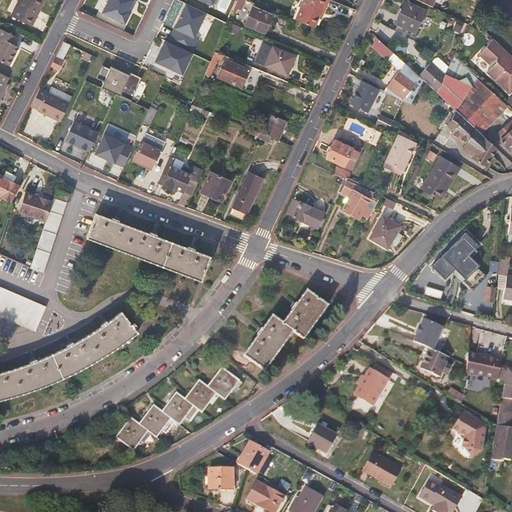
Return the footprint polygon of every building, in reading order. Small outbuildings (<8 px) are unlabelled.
[(44,0),(18,0),(10,16),(31,27),(44,0)] [(108,0),(101,14),(124,25),(136,0),(108,0)] [(241,10),(245,0),(238,0),(233,12),(235,13),(238,9),(241,10)] [(322,14),(328,0),(303,0),(294,20),(312,27),(319,13),(322,14)] [(425,10),(405,1),(395,24),(414,33),(425,10)] [(207,14),(186,5),(174,31),(195,40),(207,14)] [(272,16),(252,8),(245,24),(265,33),(272,16)] [(477,25),(471,19),(469,23),(465,30),(473,33),(477,25)] [(20,37),(6,30),(0,42),(0,61),(9,66),(18,47),(16,46),(20,37)] [(400,72),(406,64),(392,51),(375,37),(371,46),(400,72)] [(511,56),(494,40),(479,55),(492,67),(487,72),(511,94),(511,92),(511,56)] [(61,61),(70,45),(63,41),(55,58),(61,61)] [(193,55),(165,42),(155,63),(183,76),(193,55)] [(294,57),(272,48),(265,66),(287,75),(294,57)] [(89,63),(92,56),(85,52),(82,59),(89,63)] [(242,87),(251,67),(215,52),(204,78),(219,84),(221,78),(242,87)] [(59,69),(62,62),(61,61),(55,58),(51,65),(59,69)] [(436,93),(445,74),(431,62),(418,76),(423,80),(436,93)] [(410,105),(423,80),(418,76),(406,64),(400,72),(384,92),(403,101),(410,105)] [(103,66),(95,85),(132,101),(142,79),(131,74),(129,77),(103,66)] [(0,94),(6,83),(8,78),(0,73),(0,100),(1,97),(0,96),(0,94)] [(445,74),(436,93),(456,111),(481,134),(507,106),(478,79),(470,87),(445,74)] [(362,81),(360,85),(369,89),(367,93),(374,96),(377,89),(362,81)] [(298,95),(302,88),(290,83),(287,90),(298,95)] [(359,109),(361,105),(368,109),(374,96),(367,93),(369,89),(360,85),(350,106),(359,109)] [(69,104),(40,89),(31,105),(40,110),(61,120),(69,104)] [(61,120),(40,110),(39,112),(60,123),(61,120)] [(485,167),(497,148),(484,137),(481,134),(456,111),(447,126),(453,130),(451,134),(465,143),(462,148),(473,155),(471,158),(485,167)] [(278,141),(286,121),(269,114),(261,134),(278,141)] [(389,131),(393,121),(380,115),(376,125),(389,131)] [(511,123),(509,121),(496,135),(500,139),(500,140),(511,151),(511,123)] [(99,134),(74,122),(64,142),(89,155),(99,134)] [(402,172),(415,144),(397,135),(384,163),(394,168),(402,172)] [(131,149),(104,137),(95,156),(122,169),(131,149)] [(327,159),(349,169),(358,151),(336,141),(327,159)] [(153,162),(159,151),(142,143),(134,161),(150,169),(153,162)] [(157,164),(162,152),(159,151),(153,162),(157,164)] [(420,189),(439,201),(445,191),(444,190),(446,186),(448,187),(460,168),(440,156),(420,189)] [(169,158),(166,165),(171,167),(174,160),(169,158)] [(392,173),(394,168),(384,163),(382,168),(392,173)] [(166,165),(158,182),(164,185),(163,186),(175,191),(176,189),(182,192),(190,175),(171,167),(166,165)] [(336,168),(333,175),(346,181),(349,174),(336,168)] [(230,182),(210,173),(201,192),(221,202),(230,182)] [(262,180),(248,174),(233,207),(247,213),(262,180)] [(0,197),(11,203),(20,187),(0,176),(0,197)] [(362,188),(346,181),(339,195),(347,199),(342,210),(358,219),(361,214),(366,218),(370,211),(365,207),(373,193),(362,188)] [(43,273),(69,195),(56,191),(52,202),(46,222),(31,269),(43,273)] [(46,222),(52,202),(26,193),(19,213),(46,222)] [(292,199),(285,214),(316,228),(323,214),(292,199)] [(88,238),(200,281),(209,257),(195,252),(196,249),(189,247),(188,249),(155,237),(156,235),(149,232),(149,234),(118,223),(119,220),(113,218),(112,220),(97,215),(88,238)] [(382,216),(369,239),(387,249),(400,227),(382,216)] [(479,264),(469,254),(476,247),(465,235),(429,269),(442,282),(451,273),(459,282),(479,264)] [(505,275),(508,257),(499,255),(496,274),(505,275)] [(45,307),(0,287),(0,317),(35,332),(45,307)] [(493,307),(495,289),(486,288),(484,306),(493,307)] [(304,340),(328,307),(307,291),(297,305),(295,304),(293,307),(290,311),(292,312),(283,324),(272,317),(263,329),(261,328),(259,331),(256,335),(258,336),(244,356),(265,371),(293,333),(304,340)] [(136,326),(133,322),(130,325),(121,313),(108,323),(107,321),(101,325),(102,327),(89,336),(75,344),(74,342),(65,346),(66,348),(52,355),(37,362),(36,359),(29,362),(30,364),(13,370),(0,373),(0,399),(11,397),(29,392),(44,386),(57,381),(77,371),(94,363),(107,354),(124,343),(136,333),(133,329),(136,326)] [(433,350),(442,331),(421,321),(412,341),(433,350)] [(424,361),(429,349),(425,347),(420,359),(424,361)] [(433,350),(429,349),(424,361),(421,369),(439,377),(448,358),(433,350)] [(492,382),(498,363),(468,355),(463,374),(492,382)] [(232,391),(239,382),(221,368),(207,387),(217,394),(220,397),(225,401),(232,391)] [(511,371),(499,369),(497,376),(497,380),(503,383),(498,414),(511,416),(511,371)] [(370,370),(354,395),(372,407),(388,380),(370,370)] [(210,404),(217,394),(207,387),(199,381),(184,400),(194,407),(198,410),(203,413),(210,404)] [(235,393),(242,384),(239,382),(232,391),(235,393)] [(185,418),(194,407),(184,400),(176,393),(161,412),(172,419),(175,421),(180,426),(185,418)] [(212,406),(220,397),(217,394),(210,404),(212,406)] [(164,429),(172,419),(161,412),(153,406),(139,425),(149,432),(152,434),(157,438),(164,429)] [(189,421),(198,410),(194,407),(185,418),(189,421)] [(486,427),(459,411),(448,431),(463,440),(460,454),(481,457),(486,427)] [(511,429),(510,429),(511,418),(511,416),(498,414),(496,426),(490,458),(502,460),(510,462),(511,452),(510,452),(511,442),(511,429)] [(142,441),(149,432),(139,425),(130,419),(116,438),(133,452),(142,441)] [(167,431),(175,421),(172,419),(164,429),(167,431)] [(318,426),(308,444),(325,455),(336,437),(318,426)] [(145,444),(152,434),(149,432),(142,441),(145,444)] [(255,475),(268,453),(250,442),(237,465),(247,470),(255,475)] [(391,488),(402,469),(374,454),(364,470),(379,478),(378,480),(391,488)] [(208,469),(209,490),(232,490),(232,469),(208,469)] [(379,478),(364,470),(363,472),(378,480),(379,478)] [(455,511),(462,498),(440,486),(439,488),(429,482),(420,499),(431,505),(433,501),(439,504),(437,508),(435,511),(434,511),(449,511),(451,509),(455,511)] [(254,483),(245,501),(267,511),(275,511),(283,498),(254,483)] [(311,511),(320,497),(307,490),(300,501),(293,511),(311,511)] [(293,511),(300,501),(295,499),(289,510),(293,511)]
